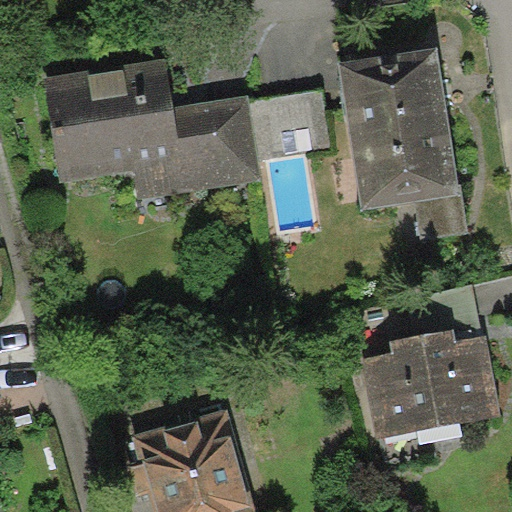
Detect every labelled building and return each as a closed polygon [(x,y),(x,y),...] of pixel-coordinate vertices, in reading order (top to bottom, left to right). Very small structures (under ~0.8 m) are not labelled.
[(437,48),(339,62),(361,208),(415,200),(421,239),(470,232),(462,181),(457,182),(443,89),(437,48)] [(167,58),(43,76),(59,180),(132,169),(137,199),(261,180),(257,155),(249,99),(248,94),(174,105),(167,58)] [(322,88),(249,99),(257,155),(330,144),(322,88)] [(408,296),(416,337),(455,329),(481,324),(473,283),(408,296)] [(416,337),(391,341),(393,351),(362,357),(378,437),(501,414),(486,333),(456,338),(455,329),(416,337)] [(252,511),(225,408),(133,434),(144,478),(153,511),(252,511)]
